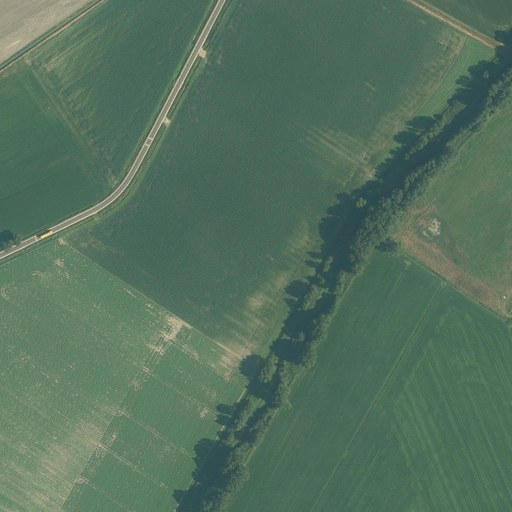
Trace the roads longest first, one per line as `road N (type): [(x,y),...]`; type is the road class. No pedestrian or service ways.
road 1 (track): [(191,511),(203,482),(267,400),(286,339),(320,310),(340,249),(365,207),(424,156),(511,56)]
road 2 (unclassified): [(0,255),(116,194),(222,0)]
